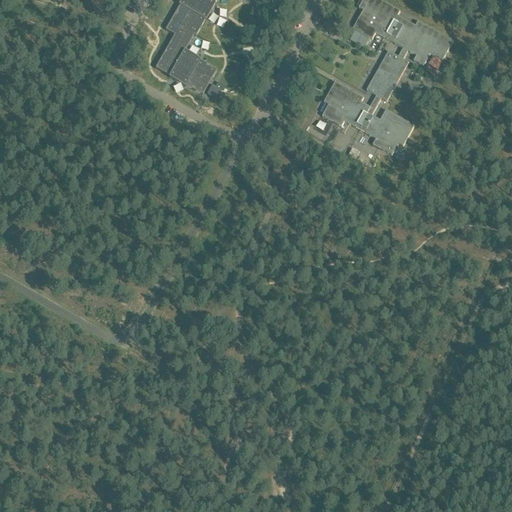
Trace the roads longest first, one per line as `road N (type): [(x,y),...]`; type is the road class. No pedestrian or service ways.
road 1 (unclassified): [(242,142),(130,337),(106,336),(0,278)]
road 2 (track): [(511,257),(486,255),(370,511)]
road 3 (track): [(384,511),(483,297),(511,282)]
road 4 (unclassified): [(242,142),(116,69),(114,54),(144,0)]
road 5 (unclassified): [(323,0),(242,142)]
